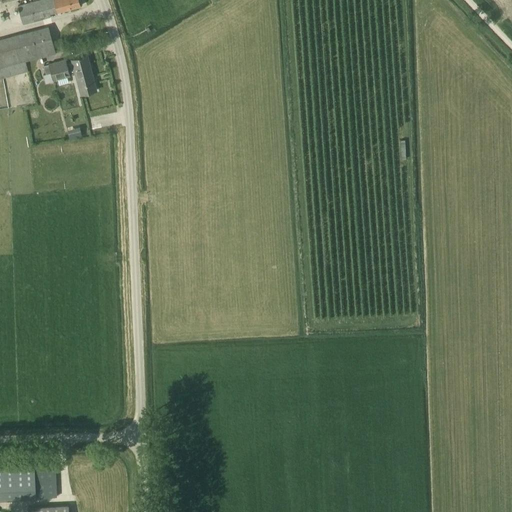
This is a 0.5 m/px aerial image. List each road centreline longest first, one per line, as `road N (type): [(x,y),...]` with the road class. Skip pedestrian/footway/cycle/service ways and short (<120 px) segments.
road 1 (unclassified): [(142,438),(130,130),(102,0)]
road 2 (unclassified): [(0,440),(142,438)]
